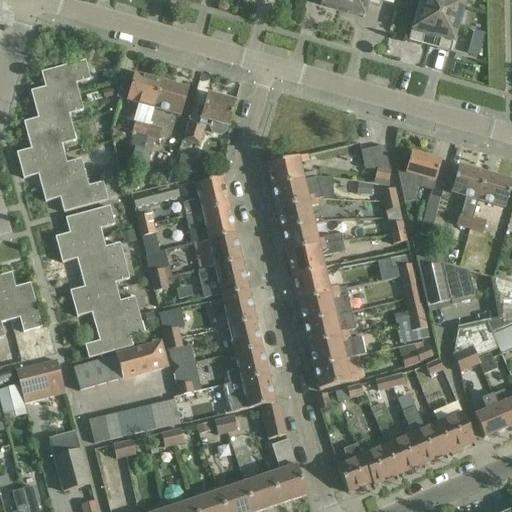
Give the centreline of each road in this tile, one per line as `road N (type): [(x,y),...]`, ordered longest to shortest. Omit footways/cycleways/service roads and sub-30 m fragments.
road 1 (residential): [(334,511),(305,427),(243,165),(267,65)]
road 2 (residential): [(267,65),(511,137)]
road 3 (residential): [(30,0),(267,65)]
road 4 (residential): [(104,511),(77,409),(163,387)]
